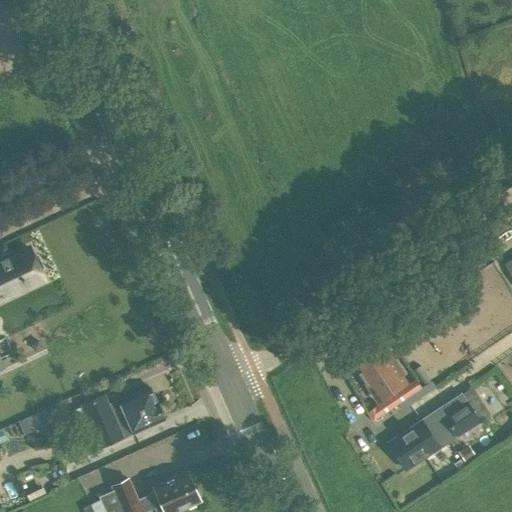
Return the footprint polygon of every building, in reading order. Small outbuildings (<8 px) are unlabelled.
[(18,245),(0,254),(0,292),(34,276),(18,245)] [(385,344),(355,365),(378,400),(410,379),(406,374),(408,372),(389,345),(387,347),(385,344)] [(85,415),(76,419),(89,447),(107,438),(109,443),(163,419),(162,416),(163,413),(158,402),(155,401),(146,382),(106,401),(101,390),(79,400),(85,415)] [(461,393),(387,442),(405,468),(478,420),(461,393)] [(43,412),(18,423),(24,436),(49,425),(43,412)] [(43,439),(33,441),(34,452),(45,450),(43,439)] [(476,458),(469,446),(459,453),(467,464),(476,458)] [(110,493),(97,498),(102,511),(146,511),(152,510),(153,511),(185,511),(204,504),(190,471),(154,487),(155,491),(145,495),(146,497),(136,501),(126,479),(108,488),(110,493)]
